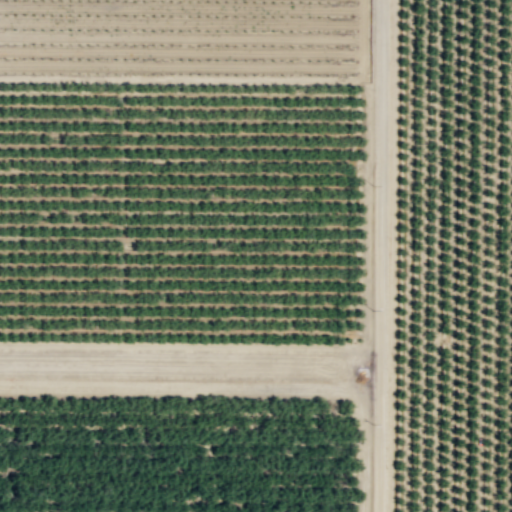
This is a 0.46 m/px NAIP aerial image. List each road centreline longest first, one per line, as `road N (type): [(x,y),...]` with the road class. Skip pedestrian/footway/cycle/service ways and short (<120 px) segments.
road 1 (track): [(379,511),(382,0)]
road 2 (track): [(343,369),(366,346),(370,0)]
road 3 (track): [(0,78),(370,79)]
road 4 (track): [(0,344),(366,346)]
road 5 (track): [(353,389),(0,379)]
road 6 (track): [(343,369),(363,417),(363,511)]
